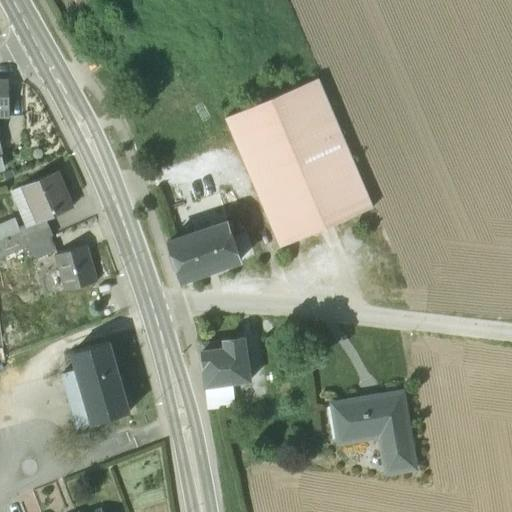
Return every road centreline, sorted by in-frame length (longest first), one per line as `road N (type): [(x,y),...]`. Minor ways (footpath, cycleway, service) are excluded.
road 1 (residential): [(152,311),(197,302),(511,332)]
road 2 (secondary): [(152,311),(85,133),(42,58)]
road 3 (secondary): [(199,511),(152,311)]
